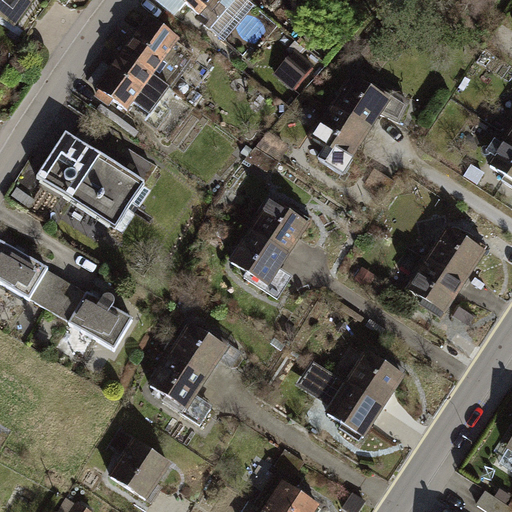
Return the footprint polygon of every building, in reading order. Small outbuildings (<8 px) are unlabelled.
[(0,0),(0,18),(21,33),(40,5),(32,0),(0,0)] [(225,0),(177,0),(184,6),(189,1),(210,19),(225,0)] [(186,46),(153,22),(125,59),(173,94),(198,61),(184,50),(186,46)] [(394,42),(381,32),(361,59),(374,68),(394,42)] [(321,70),(301,52),(277,79),(297,97),(321,70)] [(173,94),(125,59),(100,94),(104,97),(99,104),(111,112),(116,106),(133,118),(136,114),(151,125),(173,94)] [(341,89),(329,107),(379,139),(390,122),(406,132),(418,113),(375,86),(372,91),(355,81),(347,94),(341,89)] [(325,128),(316,141),(336,154),(327,167),(351,183),(379,139),(329,107),(318,124),(325,128)] [(254,147),(280,165),(290,151),(264,133),(254,147)] [(504,158),(495,171),(511,182),(511,139),(508,137),(497,154),(504,158)] [(151,192),(74,141),(46,184),(122,235),(151,192)] [(268,181),(280,165),(254,147),(243,164),(268,181)] [(258,214),(247,231),(297,263),(316,233),(273,205),(265,218),(258,214)] [(242,252),(234,266),(252,277),(249,283),(283,305),(294,287),(285,281),(297,263),(247,231),(236,248),(242,252)] [(436,244),(425,261),(475,293),(494,263),(451,235),(443,248),(436,244)] [(53,316),(71,284),(2,244),(0,247),(0,285),(53,316)] [(420,282),(412,295),(455,323),(475,293),(425,261),(414,278),(420,282)] [(122,356),(140,325),(120,313),(121,306),(113,301),(107,305),(71,284),(53,316),(122,356)] [(178,337),(167,354),(217,386),(236,356),(193,328),(185,341),(178,337)] [(364,350),(344,381),(382,406),(405,371),(384,357),(381,362),(364,350)] [(162,375),(154,388),(172,400),(169,405),(203,427),(214,410),(205,404),(217,386),(167,354),(156,371),(162,375)] [(328,405),(344,381),(313,362),(297,385),(328,405)] [(328,405),(322,413),(340,425),(338,429),(359,443),(382,406),(344,381),(328,405)] [(156,508),(180,468),(121,433),(111,450),(127,460),(113,483),(156,508)] [(310,467),(288,453),(278,469),(299,482),(310,467)] [(269,490),(258,508),(264,511),(325,511),(327,509),(284,482),(276,494),(269,490)] [(353,493),(343,508),(349,511),(359,511),(367,502),(353,493)] [(488,495),(481,507),(488,511),(511,511),(511,510),(511,507),(511,497),(505,493),(498,502),(488,495)] [(89,511),(75,503),(69,511),(89,511)]
